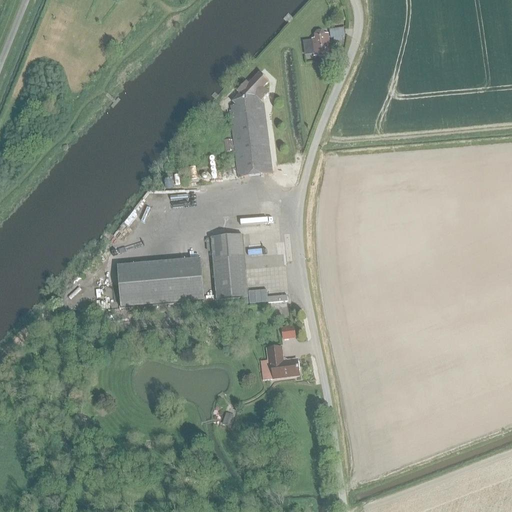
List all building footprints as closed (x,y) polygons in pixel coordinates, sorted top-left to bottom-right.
[(328,38),(324,38),(324,35),(319,32),(314,36),(315,39),(312,39),(314,56),(330,54),(328,38)] [(343,45),(343,38),(334,39),(335,46),(343,45)] [(268,83),(258,74),(248,85),(246,83),(237,93),(239,95),(231,104),(236,108),(231,108),(232,114),(230,114),(239,179),(273,175),(264,104),(261,102),(268,94),(262,89),(268,83)] [(225,153),(235,152),(233,140),(224,141),(225,153)] [(168,176),(171,190),(184,188),(181,174),(168,176)] [(248,298),(243,236),(211,239),(217,301),(248,298)] [(118,267),(122,309),(205,302),(201,260),(118,267)] [(266,292),(248,293),(249,305),(267,303),(266,292)] [(290,295),(271,297),(271,304),(291,302),(290,295)] [(296,339),(295,327),(281,329),(283,341),(296,339)] [(147,332),(137,335),(140,347),(150,344),(147,332)] [(297,360),(284,361),(282,348),(267,350),(268,361),(271,361),(273,380),(299,377),(297,360)] [(222,425),(231,428),(235,417),(226,414),(222,425)]
